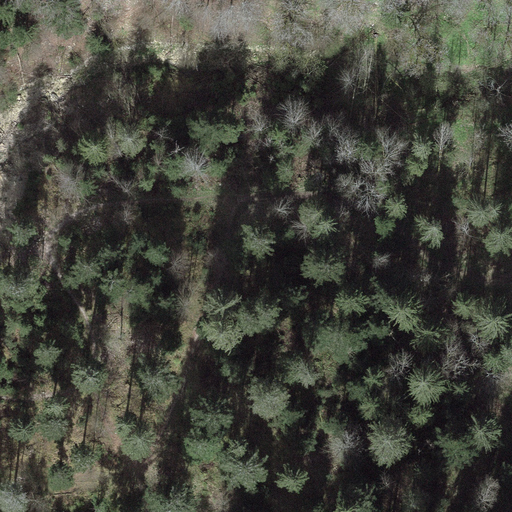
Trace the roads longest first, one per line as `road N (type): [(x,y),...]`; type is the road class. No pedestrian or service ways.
road 1 (track): [(98,397),(80,312),(51,253),(63,224),(92,209),(334,198),(386,214),(415,249),(453,274),(511,276)]
road 2 (track): [(235,197),(178,399),(138,502)]
road 3 (track): [(142,511),(98,397)]
